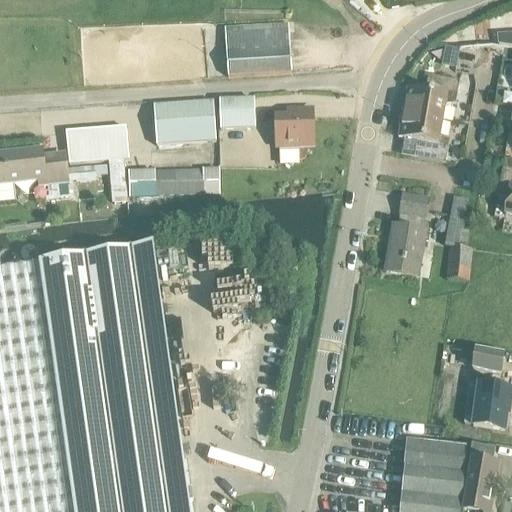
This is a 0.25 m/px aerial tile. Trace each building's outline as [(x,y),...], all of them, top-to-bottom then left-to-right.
[(288,25),(224,30),(227,79),(291,74),(288,25)] [(511,35),(497,37),(498,46),(511,48),(511,35)] [(402,110),(404,111),(403,116),(442,122),(445,107),(455,106),(459,81),(433,77),(430,94),(408,90),(406,102),(403,102),(402,110)] [(253,102),(218,103),(219,131),(254,130),(253,102)] [(213,104),(154,109),(157,147),(216,143),(213,104)] [(314,148),(313,110),(285,111),(286,116),(273,117),(274,149),(314,148)] [(440,137),(442,122),(403,116),(403,118),(400,118),(399,126),(401,126),(399,138),(421,142),(418,160),(445,164),(448,142),(440,137)] [(94,168),(67,170),(65,155),(43,157),(42,151),(0,155),(0,188),(37,184),(37,190),(68,186),(68,185),(95,182),(95,176),(109,175),(111,206),(127,205),(124,163),(128,162),(125,129),(66,134),(69,167),(108,164),(108,167),(94,168)] [(511,171),(503,170),(498,198),(508,200),(505,214),(511,215),(511,171)] [(150,198),(156,198),(200,196),(199,171),(149,173),(150,198)] [(429,201),(404,196),(400,215),(425,220),(429,201)] [(453,199),(444,248),(448,249),(446,282),(469,283),(472,252),(465,251),(468,234),(463,232),(466,201),(453,199)] [(400,215),(398,227),(423,232),(425,220),(400,215)] [(423,232),(398,227),(394,227),(385,273),(416,279),(425,232),(423,232)] [(74,511),(190,511),(153,248),(40,264),(74,511)] [(74,511),(40,264),(0,269),(0,511),(74,511)] [(473,370),(500,374),(503,354),(475,351),(473,370)] [(469,386),(464,425),(473,426),(473,428),(505,432),(510,390),(479,386),(478,387),(469,386)] [(407,441),(402,482),(417,484),(418,480),(439,482),(440,472),(464,474),(467,447),(407,441)] [(462,511),(464,511),(490,511),(498,464),(492,463),(495,450),(471,446),(468,460),(471,460),(462,511)] [(459,511),(464,474),(440,472),(439,482),(418,480),(417,484),(402,482),(399,511),(459,511)]
